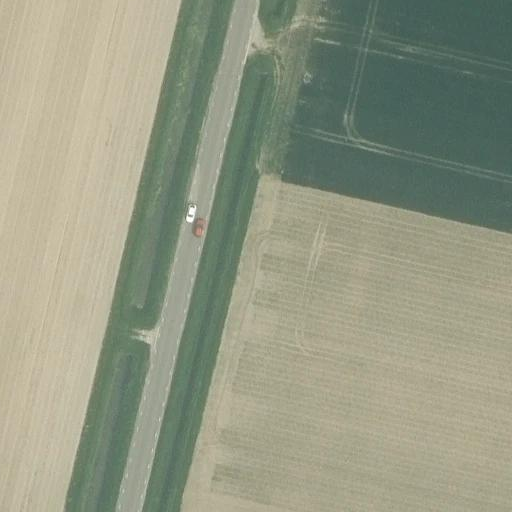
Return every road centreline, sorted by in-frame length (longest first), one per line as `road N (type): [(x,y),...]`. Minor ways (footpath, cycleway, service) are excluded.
road 1 (track): [(188,0),(70,511)]
road 2 (unclassified): [(128,511),(246,0)]
